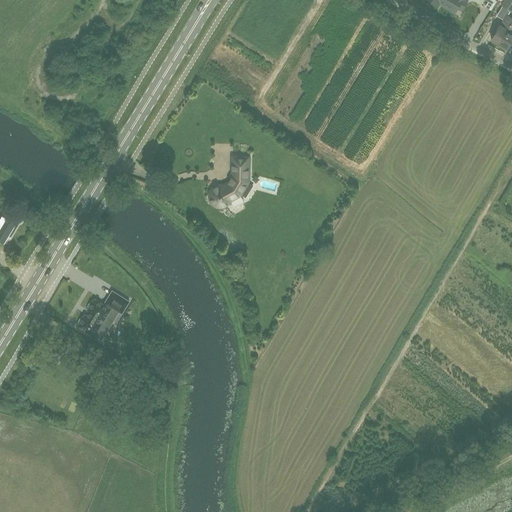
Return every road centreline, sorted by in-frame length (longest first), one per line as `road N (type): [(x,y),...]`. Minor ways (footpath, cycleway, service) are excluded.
road 1 (track): [(173,511),(183,385),(168,315),(151,289),(86,232),(0,180)]
road 2 (unknown): [(511,162),(311,511)]
road 3 (primary): [(0,344),(168,68)]
road 4 (unclassified): [(511,63),(397,0)]
